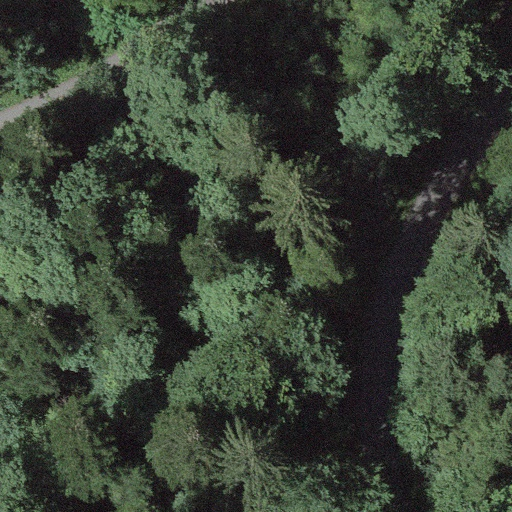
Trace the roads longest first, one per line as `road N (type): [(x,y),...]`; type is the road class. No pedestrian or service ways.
road 1 (unclassified): [(398,511),(383,484),(378,351),(431,209),(511,84)]
road 2 (unclassified): [(213,0),(142,52),(0,121)]
